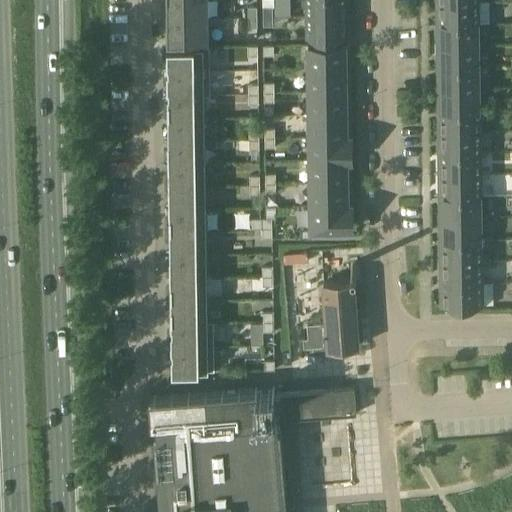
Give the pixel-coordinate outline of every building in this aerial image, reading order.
[(166,0),(167,18),(207,18),(207,0),(166,0)] [(289,0),(274,0),(274,15),(290,14),(289,0)] [(344,0),(307,0),(308,15),(345,15),(344,0)] [(477,0),(440,1),(441,22),(477,22),(477,0)] [(263,6),(263,15),(273,15),(273,5),(263,6)] [(257,6),(248,6),(248,16),(257,16),(257,6)] [(263,25),(273,24),(273,15),(263,15),(263,25)] [(308,37),(345,37),(345,15),(308,15),(308,37)] [(257,16),(248,16),(248,27),(257,26),(257,16)] [(207,18),(167,18),(167,40),(208,39),(207,18)] [(477,43),(477,22),(441,22),(441,44),(477,43)] [(345,67),(345,43),(308,44),(308,67),(345,67)] [(478,65),(477,43),(441,44),(441,66),(478,65)] [(273,44),(264,45),(264,54),(274,54),(273,44)] [(168,46),(168,70),(210,70),(209,45),(168,46)] [(257,45),(248,45),(248,55),(258,55),(257,45)] [(478,87),(478,65),(441,66),(441,87),(478,87)] [(308,67),(309,90),(346,90),(345,67),(308,67)] [(168,95),(204,94),(210,94),(210,70),(168,70),(168,95)] [(264,91),(274,91),(274,81),(264,82),(264,91)] [(258,83),(248,84),(249,93),(258,93),(258,83)] [(478,109),(478,87),(441,87),(442,109),(478,109)] [(346,113),(346,90),(309,90),(309,113),(346,113)] [(274,101),(274,91),(264,91),(264,101),(274,101)] [(258,93),(249,93),(249,103),(258,103),(258,93)] [(169,117),(205,117),(204,94),(168,95),(169,117)] [(442,109),(442,131),(479,130),(478,109),(442,109)] [(309,113),(310,136),(352,136),(352,135),(346,135),(346,113),(309,113)] [(169,117),(169,140),(205,140),(205,117),(169,117)] [(274,127),(265,127),(265,137),(275,136),(274,127)] [(249,139),(259,138),(259,129),(249,129),(249,139)] [(479,152),(479,130),(442,131),(442,153),(479,152)] [(275,136),(265,137),(265,146),(275,146),(275,136)] [(352,136),(310,136),(310,159),(352,159),(352,136)] [(259,148),(259,138),(249,139),(249,148),(259,148)] [(169,140),(169,163),(205,162),(205,140),(169,140)] [(442,153),(443,174),(479,174),(479,152),(442,153)] [(310,182),(347,182),(347,159),(352,159),(310,159),(310,182)] [(206,185),(205,162),(169,163),(170,185),(206,185)] [(275,173),(266,173),(266,183),(275,182),(275,173)] [(250,184),(259,184),(259,174),(250,174),(250,184)] [(480,196),(479,174),(443,174),(443,196),(480,196)] [(266,192),(276,192),(275,182),(266,183),(266,192)] [(310,182),(311,205),(353,205),(353,203),(347,203),(347,182),(310,182)] [(260,193),(259,184),(250,184),(250,194),(260,193)] [(170,185),(170,208),(206,208),(206,185),(170,185)] [(443,218),(480,217),(480,196),(443,196),(443,218)] [(353,205),(311,205),(311,228),(322,228),(322,232),(337,232),(337,228),(353,228),(353,205)] [(170,208),(170,231),(206,230),(206,208),(170,208)] [(480,239),(480,217),(443,218),(444,240),(480,239)] [(253,218),(253,228),(262,227),(262,218),(253,218)] [(272,218),(262,218),(262,227),(272,227),(272,218)] [(272,237),(272,227),(262,227),(263,237),(272,237)] [(171,253),(207,253),(206,230),(170,231),(171,253)] [(481,262),(480,239),(444,240),(444,260),(444,263),(481,262)] [(281,251),(282,264),(309,263),(308,250),(281,251)] [(171,253),(171,276),(207,276),(207,253),(171,253)] [(353,278),(356,307),(362,306),(360,277),(361,277),(360,265),(359,265),(359,263),(358,263),(357,262),(356,261),(355,261),(353,261),(352,263),(351,264),(350,265),(350,266),(351,268),(352,270),(352,278),(353,278)] [(444,283),(481,282),(481,262),(444,263),(444,283)] [(263,275),(272,275),(272,265),(262,266),(263,275)] [(272,284),(272,275),(263,275),(263,285),(272,284)] [(171,276),(171,299),(207,298),(207,276),(171,276)] [(358,345),(356,307),(353,278),(352,278),(323,280),(328,348),(358,345)] [(444,283),(444,305),(494,304),(493,282),(481,282),(444,283)] [(207,298),(171,299),(172,321),(208,321),(207,298)] [(273,311),(263,312),(263,321),(273,321),(273,311)] [(172,321),(172,346),(214,345),(214,321),(208,321),(172,321)] [(273,321),(263,321),(264,331),(273,330),(273,321)] [(323,348),(322,325),(306,326),(307,340),(303,341),(304,349),(323,348)] [(172,370),(199,370),(214,370),(214,345),(172,346),(172,370)] [(274,369),(274,361),(274,359),(264,359),(264,369),(274,369)] [(258,390),(257,387),(149,396),(151,423),(156,423),(157,433),(154,434),(160,511),(298,511),(297,503),(287,504),(281,428),(278,428),(278,419),(357,413),(354,386),(333,388),(333,387),(330,387),(330,388),(282,392),(282,388),(275,389),(275,386),(273,386),(273,388),(258,390)]
